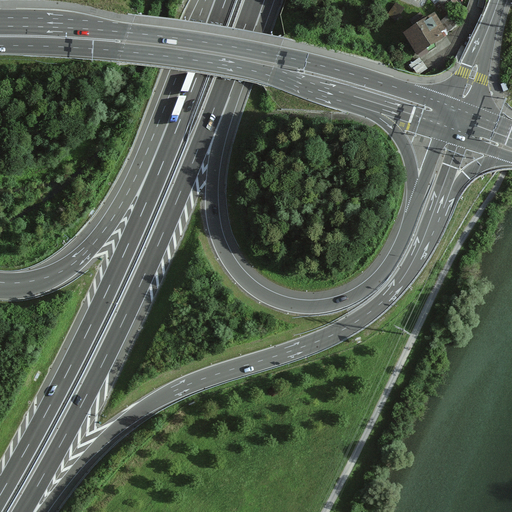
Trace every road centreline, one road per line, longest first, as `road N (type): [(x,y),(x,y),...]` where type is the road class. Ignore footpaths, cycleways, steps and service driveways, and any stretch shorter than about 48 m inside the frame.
road 1 (motorway): [(25,511),(123,323),(254,0)]
road 2 (motorway): [(224,0),(100,307),(0,497)]
road 3 (motorway): [(414,207),(386,267),(342,301),(282,302),(234,269),(216,234),(214,161),(267,0)]
road 4 (motorway): [(42,511),(104,437),(152,403),(305,346),(376,307),(405,275),(433,212)]
road 5 (track): [(511,157),(458,245),(324,511)]
road 6 (motorway): [(205,0),(142,161),(104,230),(58,274),(4,286)]
road 7 (secondary): [(56,36),(182,48),(353,87)]
road 8 (motorway): [(353,87),(403,143),(414,207)]
road 9 (residential): [(456,118),(499,0)]
